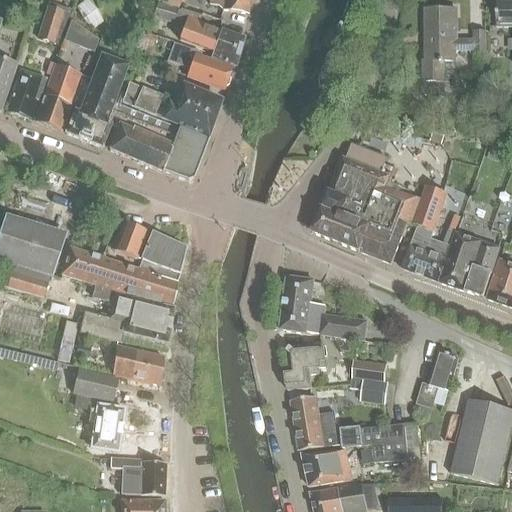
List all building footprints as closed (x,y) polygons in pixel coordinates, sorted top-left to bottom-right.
[(181,0),(155,0),(155,2),(178,10),(181,0)] [(247,16),(249,0),(209,0),(209,7),(218,9),(221,11),(247,16)] [(511,3),(511,0),(496,0),(496,29),(511,28),(511,3)] [(173,24),(173,22),(186,27),(181,40),(213,53),(211,59),(235,68),(243,40),(223,32),(202,23),(200,22),(202,17),(179,10),(176,12),(157,6),(154,19),(173,24)] [(59,46),(69,16),(48,10),(39,39),(59,46)] [(474,54),(486,54),(486,33),(474,33),(474,42),(456,42),(456,11),(425,11),(425,62),(423,62),(423,83),(443,83),(443,63),(455,63),(455,53),(474,53),(474,54)] [(70,23),(63,43),(79,49),(85,33),(70,23)] [(85,33),(79,49),(94,54),(98,42),(85,33)] [(148,58),(155,37),(147,34),(140,55),(148,58)] [(187,78),(225,92),(226,88),(229,87),(231,81),(230,77),(232,70),(200,58),(201,55),(174,45),(168,61),(190,70),(187,78)] [(114,105),(115,102),(127,67),(101,57),(79,114),(74,112),(65,135),(77,140),(89,144),(102,149),(107,136),(114,139),(125,110),(116,106),(114,105)] [(0,112),(16,65),(0,60),(0,112)] [(60,132),(80,75),(55,66),(35,124),(60,132)] [(32,122),(46,81),(20,72),(6,114),(32,122)] [(169,107),(161,104),(163,99),(140,89),(141,88),(128,83),(121,105),(207,140),(221,103),(183,87),(182,91),(180,91),(176,99),(177,101),(176,104),(169,107)] [(491,105),(508,106),(509,86),(492,85),(491,105)] [(161,174),(179,131),(125,110),(114,139),(109,152),(133,162),(161,174)] [(208,143),(180,131),(179,131),(161,174),(188,184),(193,182),(208,143)] [(511,141),(494,135),(490,149),(511,155),(511,141)] [(413,226),(421,203),(390,192),(395,181),(381,175),(388,159),(352,145),(346,161),(343,160),(312,235),(390,266),(406,226),(412,229),(413,226)] [(445,246),(431,241),(447,196),(427,188),(421,203),(413,226),(418,228),(402,271),(438,284),(456,235),(454,234),(460,218),(455,216),(451,227),(445,241),(447,241),(445,246)] [(67,234),(4,216),(0,229),(0,265),(3,266),(49,280),(51,281),(67,234)] [(135,261),(143,241),(146,233),(123,225),(113,253),(135,261)] [(456,235),(438,284),(463,293),(476,258),(494,264),(499,250),(472,241),(456,235)] [(186,250),(162,241),(150,236),(140,262),(141,263),(138,271),(177,284),(186,250)] [(177,284),(138,271),(70,250),(61,276),(90,285),(116,293),(117,294),(120,294),(120,295),(153,303),(172,308),(177,284)] [(476,258),(463,293),(483,299),(494,264),(476,258)] [(511,309),(511,265),(499,262),(487,301),(511,309)] [(49,280),(3,266),(0,275),(0,288),(43,301),(49,280)] [(311,306),(313,283),(287,279),(280,332),(364,343),(367,323),(324,318),(325,308),(311,306)] [(170,326),(173,311),(143,303),(115,296),(116,293),(95,288),(93,299),(113,304),(109,320),(84,315),(80,335),(119,345),(122,334),(166,345),(170,326)] [(71,363),(80,323),(67,320),(58,360),(71,363)] [(91,347),(79,344),(75,357),(88,360),(91,347)] [(318,370),(326,369),(323,347),(290,349),(287,353),(289,371),(286,372),(288,393),(312,391),(310,377),(319,376),(318,370)] [(163,382),(163,376),(162,374),(163,360),(152,357),(135,353),(116,348),(112,376),(160,388),(160,384),(163,382)] [(448,393),(458,363),(456,359),(439,353),(429,387),(423,385),(417,406),(432,411),(439,390),(448,393)] [(352,380),(384,385),(387,368),(355,363),(352,380)] [(118,379),(78,370),(72,396),(112,405),(118,379)] [(384,407),(387,385),(384,385),(352,380),(351,391),(361,393),(360,403),(384,407)] [(291,403),(298,454),(339,447),(335,414),(319,417),(316,399),(291,403)] [(497,487),(511,426),(511,412),(468,402),(451,476),(497,487)] [(118,454),(124,411),(97,407),(91,449),(118,454)] [(340,431),(342,451),(361,449),(361,448),(371,447),(374,465),(407,462),(405,426),(359,431),(359,429),(340,431)] [(309,489),(350,482),(343,453),(301,457),(309,489)] [(164,498),(165,465),(141,464),(141,463),(110,461),(110,470),(122,471),(121,496),(164,498)] [(314,511),(366,511),(361,487),(310,495),(314,511)] [(413,500),(412,511),(441,511),(441,500),(413,500)] [(164,511),(164,503),(121,503),(121,511),(164,511)]
